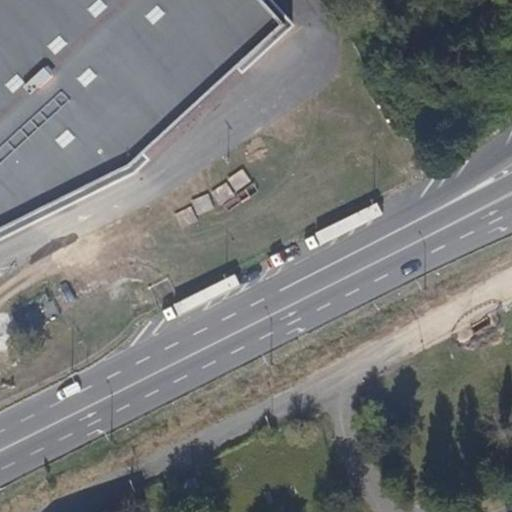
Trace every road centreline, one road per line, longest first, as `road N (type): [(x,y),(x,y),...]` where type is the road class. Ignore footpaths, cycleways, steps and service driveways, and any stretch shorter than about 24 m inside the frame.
road 1 (primary): [(327,285),(0,450)]
road 2 (primary): [(511,150),(327,285)]
road 3 (primary): [(511,192),(327,285)]
road 4 (primary): [(327,285),(511,217)]
road 5 (track): [(56,304),(124,271),(144,271),(159,282),(194,352)]
